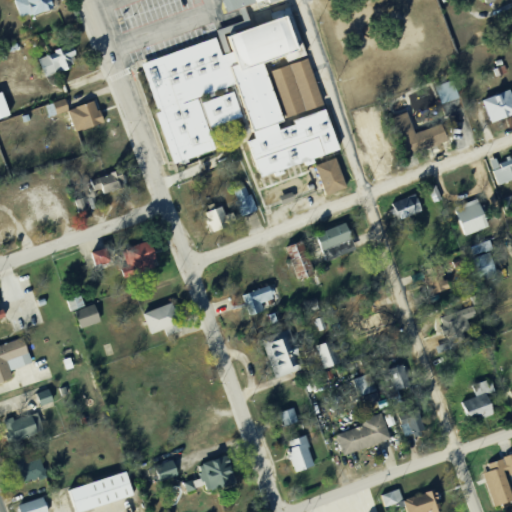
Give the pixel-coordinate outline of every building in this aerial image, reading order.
[(14,0),(15,1),(7,4),(15,26),(53,12),(48,0),(14,0)] [(218,0),(267,0),(224,15),(218,0)] [(269,26),(266,18),(281,13),(297,59),(283,64),(281,58),(254,68),(277,134),(288,130),(286,124),(318,112),(335,156),(309,165),(311,169),(308,171),(299,174),(297,168),(277,175),(279,180),(269,183),(267,179),(254,183),(241,147),(247,145),(239,120),(200,134),(208,155),(166,169),(148,118),(151,117),(134,67),(209,41),(215,61),(226,57),(221,42),(269,26)] [(29,64),(37,84),(73,70),(68,56),(59,59),(57,54),(29,64)] [(265,74),(303,63),(318,112),(280,123),(265,74)] [(488,66),(491,74),(499,71),(496,63),(488,66)] [(0,118),(13,114),(4,90),(0,91),(0,118)] [(475,106),(485,129),(511,118),(511,115),(503,95),(475,106)] [(70,108),(66,97),(46,105),(51,116),(70,108)] [(62,114),(88,103),(98,127),(71,138),(62,114)] [(367,147),(357,151),(368,180),(376,177),(373,171),(442,145),(435,127),(409,137),(401,116),(381,123),(389,145),(369,153),(367,147)] [(15,121),(23,118),(26,125),(18,128),(15,121)] [(490,163),(484,165),(492,191),(511,184),(511,156),(500,161),(501,166),(492,170),(490,163)] [(308,171),(331,162),(342,191),(320,200),(308,171)] [(129,183),(123,168),(118,170),(124,185),(129,183)] [(83,184),(112,174),(122,204),(94,214),(83,184)] [(256,194),(304,177),(310,194),(262,210),(256,194)] [(259,209),(253,192),(245,194),(243,186),(234,189),(242,214),(259,209)] [(240,189),(243,198),(245,197),(251,215),(232,220),(227,206),(230,205),(227,193),(240,189)] [(406,199),(385,209),(393,227),(414,217),(406,199)] [(495,203),(499,215),(511,210),(506,199),(495,203)] [(448,212),(459,241),(481,233),(470,204),(448,212)] [(201,209),(207,207),(210,213),(217,211),(224,231),(205,238),(198,217),(203,215),(201,209)] [(304,240),(312,258),(348,244),(341,225),(304,240)] [(493,248),(491,239),(470,244),(472,253),(493,248)] [(314,275),(307,240),(289,243),(296,279),(314,275)] [(120,253),(142,245),(151,270),(122,281),(116,265),(124,262),(120,253)] [(112,261),(110,247),(95,250),(97,263),(112,261)] [(459,256),(470,285),(490,278),(480,248),(459,256)] [(481,278),(498,273),(490,250),(474,256),(481,278)] [(84,259),(89,275),(106,270),(102,254),(84,259)] [(449,288),(442,263),(424,268),(432,293),(449,288)] [(236,299),(262,289),(268,304),(254,309),(259,321),(246,326),(236,299)] [(69,297),(72,309),(86,305),(83,294),(69,297)] [(77,309),(83,327),(103,320),(97,302),(77,309)] [(136,319),(144,339),(158,333),(162,344),(182,336),(170,305),(136,319)] [(68,315),(74,333),(96,325),(89,308),(68,315)] [(464,311),(467,322),(459,325),(465,343),(441,351),(432,322),(464,311)] [(353,326),(361,348),(387,339),(379,316),(353,326)] [(305,363),(295,334),(274,342),(284,371),(305,363)] [(250,345),(282,335),(295,373),(263,383),(250,345)] [(0,345),(0,384),(7,382),(4,374),(26,365),(16,339),(0,345)] [(309,350),(326,344),(335,370),(319,376),(309,350)] [(410,384),(403,363),(385,369),(393,390),(410,384)] [(377,377),(396,369),(407,394),(387,402),(377,377)] [(360,395),(376,389),(370,372),(353,378),(360,395)] [(478,394),(463,400),(470,419),(496,410),(490,392),(496,390),(491,377),(474,384),(478,394)] [(345,386),(352,403),(369,397),(362,379),(345,386)] [(56,399),(51,387),(39,392),(44,404),(56,399)] [(29,396),(35,410),(49,404),(43,391),(29,396)] [(455,407),(462,428),(487,419),(480,398),(455,407)] [(298,421),(294,407),(278,411),(282,425),(298,421)] [(389,420),(398,444),(423,434),(414,410),(389,420)] [(270,419),(275,431),(292,425),(287,412),(270,419)] [(0,423),(0,433),(5,449),(42,437),(34,413),(0,423)] [(330,441),(338,462),(387,445),(376,416),(355,423),(358,432),(330,441)] [(300,438),(304,451),(300,453),(307,471),(290,477),(282,454),(285,453),(282,445),(300,438)] [(511,456),(511,470),(497,475),(508,505),(489,511),(486,511),(475,478),(484,475),(481,468),(511,456)] [(191,468),(221,457),(232,487),(203,498),(191,468)] [(180,474),(176,458),(157,464),(162,479),(180,474)] [(166,463),(172,479),(151,487),(145,471),(166,463)] [(63,496),(68,511),(95,511),(128,501),(119,476),(63,496)] [(185,484),(189,494),(182,497),(178,486),(185,484)] [(404,501),(401,488),(384,493),(387,505),(404,501)] [(374,499),(379,511),(397,506),(393,493),(374,499)] [(397,506),(399,511),(432,511),(427,495),(397,506)] [(10,510),(10,511),(44,511),(42,505),(38,506),(35,501),(10,510)]
